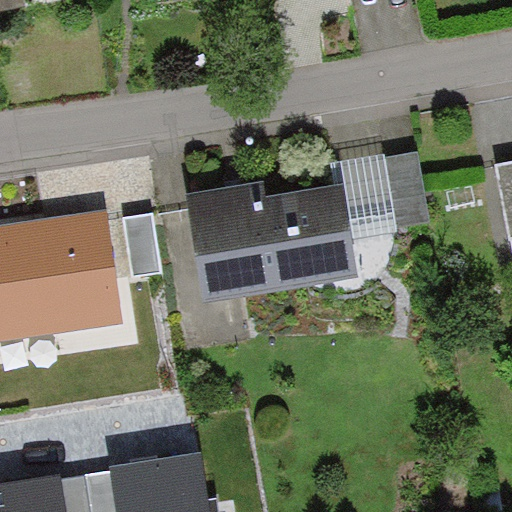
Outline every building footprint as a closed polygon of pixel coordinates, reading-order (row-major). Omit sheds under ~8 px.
[(424,151),(335,165),(339,191),(346,239),(402,230),(401,222),(434,218),(424,151)] [(511,160),(500,163),(511,231),(511,160)] [(262,188),(194,200),(210,291),(311,273),(308,255),(347,248),(346,239),(339,191),(266,206),(262,188)] [(161,341),(137,346),(144,380),(168,375),(161,341)] [(119,471),(125,511),(209,511),(200,458),(119,471)] [(0,489),(0,511),(62,511),(58,481),(0,489)]
